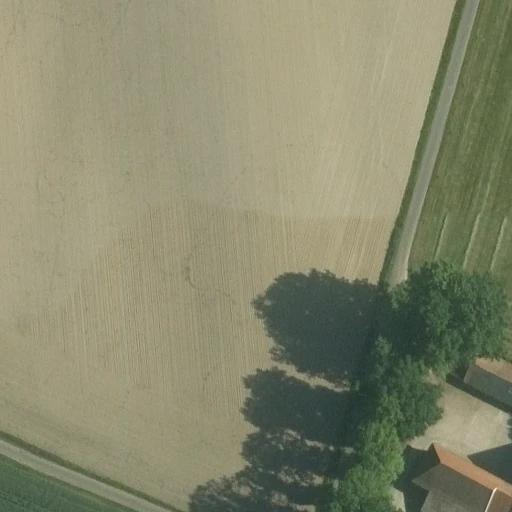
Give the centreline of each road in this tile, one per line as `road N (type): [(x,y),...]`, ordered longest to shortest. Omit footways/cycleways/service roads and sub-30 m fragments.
road 1 (unclassified): [(330,511),(472,0)]
road 2 (unclassified): [(150,511),(0,448)]
